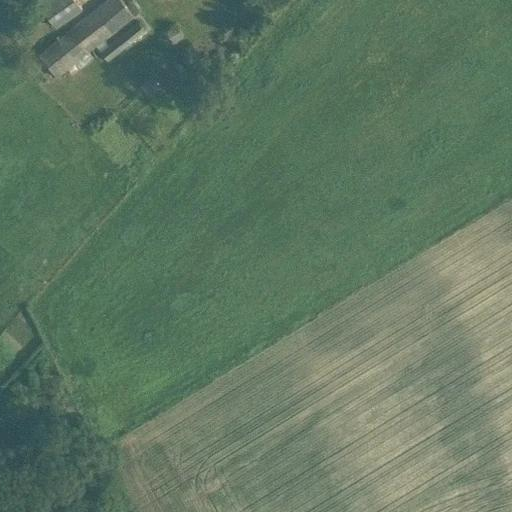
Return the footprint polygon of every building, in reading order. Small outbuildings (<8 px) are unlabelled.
[(104,38),(134,14),(140,9),(133,0),(132,0),(127,4),(123,0),(105,0),(39,54),(57,76),(74,62),(78,66),(88,58),(84,54),(96,44),(100,49),(107,42),(104,38)] [(55,26),(74,13),(82,7),(76,0),(46,0),(40,5),(55,26)] [(100,50),(108,59),(145,30),(138,20),(100,50)] [(183,37),(177,24),(166,30),(173,43),(183,37)] [(159,87),(151,77),(142,83),(149,94),(159,87)]
